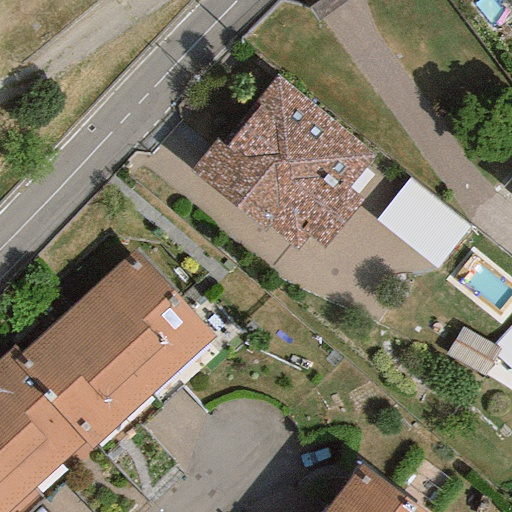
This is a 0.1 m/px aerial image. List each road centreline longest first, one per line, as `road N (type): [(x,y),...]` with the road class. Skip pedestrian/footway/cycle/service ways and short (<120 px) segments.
road 1 (residential): [(0,242),(239,0)]
road 2 (unknown): [(308,0),(410,121),(511,213)]
